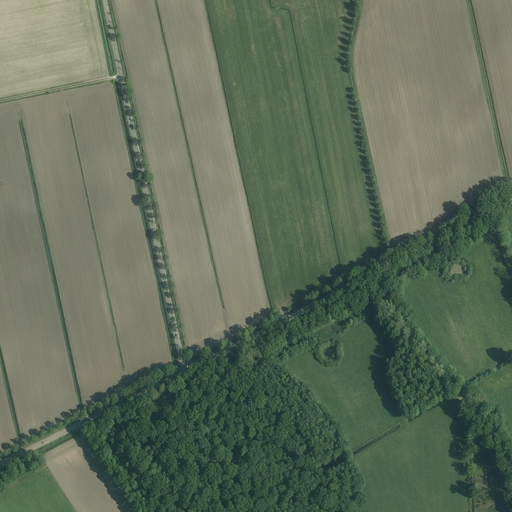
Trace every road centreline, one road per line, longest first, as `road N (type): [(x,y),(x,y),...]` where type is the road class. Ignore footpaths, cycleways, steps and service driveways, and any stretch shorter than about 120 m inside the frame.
road 1 (unclassified): [(0,464),(183,370),(105,0)]
road 2 (unclassified): [(511,482),(371,273)]
road 3 (track): [(150,387),(164,414),(214,399),(255,406),(292,437),(320,490)]
road 4 (track): [(190,366),(371,273)]
road 5 (track): [(198,511),(144,456),(148,426),(164,414)]
road 6 (track): [(511,199),(399,259)]
